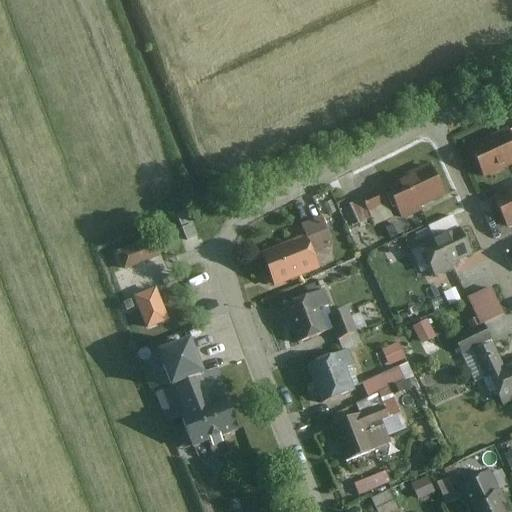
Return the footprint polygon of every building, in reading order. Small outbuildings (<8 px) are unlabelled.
[(511,137),(510,132),(469,151),(484,182),(511,168),(511,137)] [(431,166),(387,186),(402,219),(446,199),(431,166)] [(511,192),(495,200),(508,231),(511,229),(511,192)] [(461,233),(422,248),(433,275),(472,259),(461,233)] [(309,238),(264,255),(275,287),(321,271),(309,238)] [(141,268),(165,258),(161,248),(137,257),(141,268)] [(426,315),(421,300),(413,303),(408,288),(393,294),(404,323),(426,315)] [(157,292),(137,299),(151,335),(171,328),(157,292)] [(492,292),(469,303),(480,328),(504,317),(492,292)] [(327,294),(286,308),(299,345),(329,335),(321,312),(332,308),(327,294)] [(424,344),(441,337),(433,319),(416,327),(424,344)] [(488,325),(458,337),(461,344),(491,332),(488,325)] [(404,342),(387,349),(394,367),(411,360),(404,342)] [(239,433),(225,400),(213,405),(202,378),(205,377),(192,344),(160,357),(174,390),(175,389),(187,418),(184,419),(197,450),(239,433)] [(494,347),(477,355),(502,409),(511,403),(511,368),(505,371),(494,347)] [(350,352),(309,369),(323,404),(355,391),(347,371),(356,367),(350,352)] [(373,397),(419,376),(413,362),(367,383),(373,397)] [(386,407),(332,427),(346,462),(390,446),(381,422),(390,420),(386,407)] [(508,511),(491,476),(460,491),(470,511),(508,511)] [(397,491),(370,500),(374,511),(398,511),(404,510),(397,491)]
